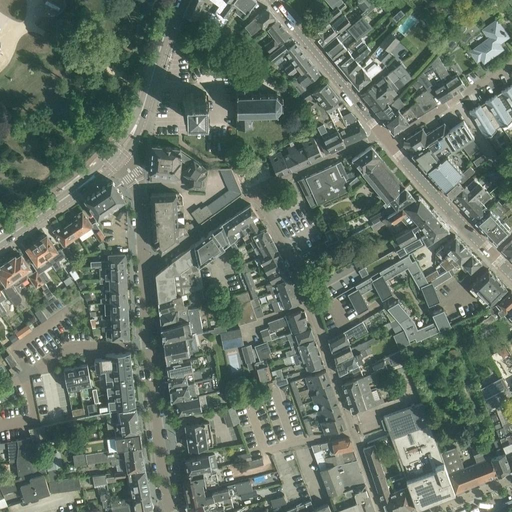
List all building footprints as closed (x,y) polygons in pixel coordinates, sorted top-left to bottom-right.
[(32,12),(36,6),(29,0),(24,6),(32,12)] [(189,0),(183,14),(194,19),(195,18),(206,23),(207,22),(214,13),(200,6),(202,0),(189,0)] [(214,13),(207,22),(211,26),(211,25),(219,31),(225,23),(228,19),(226,17),(233,9),(235,7),(231,4),(233,0),(234,0),(223,0),(223,1),(219,6),(214,13)] [(233,0),(231,4),(235,7),(236,7),(233,11),(242,18),(246,12),(247,13),(251,8),(257,1),(255,0),(234,0),(233,0)] [(331,40),(323,47),(334,60),(347,49),(343,45),(341,42),(351,33),(357,40),(360,37),(372,27),(368,22),(363,16),(379,3),(376,0),(369,7),(364,10),(364,11),(363,12),(360,14),(350,23),(340,31),(339,32),(340,33),(336,36),(331,40)] [(325,0),(332,7),(334,10),(343,2),(341,0),(363,0),(369,7),(376,0),(325,0)] [(363,0),(358,5),(363,12),(364,11),(364,10),(369,7),(363,0)] [(310,30),(316,38),(331,25),(326,20),(328,18),(330,21),(341,11),(347,6),(343,2),(334,10),(310,30)] [(245,25),(254,37),(259,34),(256,30),(261,25),(264,30),(264,29),(266,27),(276,19),(267,7),(245,25)] [(350,23),(344,15),(331,25),(316,38),(322,45),(337,33),(340,31),(350,23)] [(463,46),(480,29),(467,18),(445,46),(451,51),(459,42),(463,46)] [(266,27),(264,29),(266,28),(274,38),(264,45),(270,53),(281,45),(289,39),(287,36),(289,35),(276,19),(266,27)] [(488,38),(468,52),(476,63),(482,59),(484,62),(498,52),(496,48),(499,46),(498,44),(508,37),(496,21),(483,30),(488,38)] [(225,23),(219,31),(230,35),(233,32),(229,26),(225,23)] [(380,45),(389,53),(402,39),(392,31),(380,45)] [(269,55),(268,56),(273,62),(275,65),(281,61),(278,58),(285,53),(287,56),(290,59),(301,50),(291,37),(289,39),(281,45),(270,53),(269,55)] [(347,49),(334,60),(342,69),(362,51),(367,46),(364,42),(360,37),(357,40),(347,49)] [(350,79),(361,66),(357,62),(363,57),(370,50),(369,49),(375,44),(372,41),(367,46),(362,51),(342,69),(350,79)] [(290,59),(292,62),(281,72),(284,75),(307,57),(301,50),(290,59)] [(444,82),(452,96),(465,87),(456,74),(451,78),(437,55),(431,63),(443,82),(444,82)] [(313,65),(307,57),(284,75),(287,79),(298,69),(301,74),(313,65)] [(361,66),(350,79),(358,89),(366,82),(382,69),(379,66),(378,64),(375,66),(369,58),(366,63),(362,67),(361,66)] [(383,76),(362,93),(376,110),(375,111),(384,105),(385,106),(387,104),(388,105),(394,101),(391,97),(396,93),(395,91),(400,87),(404,84),(412,77),(401,63),(393,70),(389,73),(384,78),(383,76)] [(294,80),(290,82),(298,91),(302,96),(303,95),(308,91),(309,90),(303,84),(307,81),(308,83),(312,80),(319,74),(321,76),(322,76),(320,74),(313,65),(301,74),(294,80)] [(421,73),(418,77),(423,84),(427,90),(432,97),(436,95),(433,89),(437,87),(436,84),(432,87),(425,77),(424,77),(421,73)] [(423,84),(418,77),(411,84),(417,90),(423,84)] [(319,87),(313,91),(320,101),(333,90),(326,82),(324,79),(324,80),(326,82),(319,87)] [(237,127),(236,129),(237,130),(238,128),(251,128),(252,129),(253,128),(252,127),(252,117),(252,114),(259,114),(259,117),(261,116),(261,114),(267,114),(267,116),(269,116),(269,114),(275,114),(276,116),(278,115),(277,113),(281,108),(282,108),(283,107),(282,107),(282,101),(283,100),(283,99),(280,99),(276,94),(277,92),(275,91),(275,95),(269,95),(269,93),(267,93),(267,95),(261,95),(261,93),(259,93),(259,95),(254,95),(253,93),(252,93),(252,83),(253,82),(252,81),(251,81),(237,82),(236,80),(235,82),(236,83),(237,127)] [(442,103),(451,97),(452,96),(444,82),(443,82),(444,83),(437,87),(433,89),(436,95),(442,103)] [(511,84),(511,85),(501,92),(502,92),(503,94),(511,109),(511,85),(511,84)] [(333,90),(320,101),(324,106),(325,106),(328,111),(337,106),(343,103),(340,99),(333,90)] [(414,98),(417,102),(410,107),(417,118),(437,105),(427,90),(414,98)] [(187,120),(188,119),(190,119),(189,116),(204,115),(204,119),(207,119),(207,115),(208,115),(208,112),(207,112),(206,99),(208,99),(208,96),(206,96),(206,93),(203,93),(203,96),(193,97),(193,94),(190,93),(189,94),(189,93),(186,93),(186,97),(182,97),(182,100),(186,100),(186,113),(183,113),(183,116),(187,116),(187,120)] [(485,102),(487,104),(500,126),(501,127),(511,120),(511,119),(511,118),(511,109),(503,94),(497,97),(496,96),(496,95),(485,102)] [(384,105),(375,111),(381,118),(383,121),(398,109),(404,104),(402,101),(398,97),(394,101),(388,105),(387,104),(385,106),(384,105)] [(480,105),(469,112),(485,137),(496,130),(495,129),(500,126),(487,104),(481,107),(480,106),(480,105)] [(337,106),(328,111),(337,129),(345,145),(367,136),(358,120),(357,121),(352,115),(350,112),(342,116),(337,106)] [(398,109),(383,121),(393,133),(410,122),(412,121),(417,118),(410,107),(402,113),(398,109)] [(452,152),(461,145),(471,138),(474,137),(469,129),(463,121),(456,126),(449,131),(444,123),(426,135),(422,129),(404,141),(403,145),(413,156),(415,154),(427,169),(426,170),(425,169),(425,170),(426,171),(439,159),(440,161),(446,156),(452,152)] [(337,129),(322,136),(323,137),(324,141),(326,145),(328,148),(330,152),(345,145),(337,129)] [(269,157),(278,177),(322,156),(318,147),(313,136),(301,141),(303,147),(297,149),(294,144),(286,148),(289,153),(282,157),(280,151),(269,157)] [(465,151),(475,144),(471,138),(461,145),(465,151)] [(468,156),(478,149),(475,144),(465,151),(468,156)] [(181,159),(190,165),(193,160),(180,151),(180,148),(152,145),(149,173),(180,176),(181,159)] [(371,146),(352,159),(363,173),(381,158),(371,146)] [(503,152),(497,156),(500,161),(505,156),(503,152)] [(477,167),(487,159),(483,154),(473,161),(477,167)] [(443,191),(464,171),(446,156),(440,161),(439,159),(426,171),(438,185),(443,191)] [(389,199),(402,189),(378,161),(381,158),(363,173),(387,201),(389,199)] [(207,168),(193,159),(190,165),(183,174),(189,179),(188,188),(205,190),(206,175),(204,174),(207,168)] [(335,164),(343,181),(346,180),(346,181),(349,180),(340,162),(335,164)] [(335,164),(305,178),(317,204),(350,189),(347,183),(346,181),(346,180),(343,181),(335,164)] [(452,197),(464,187),(461,184),(474,171),(470,166),(464,171),(443,191),(451,199),(452,197)] [(228,190),(207,205),(213,214),(242,194),(230,168),(219,168),(228,190)] [(358,175),(356,176),(347,183),(350,189),(352,191),(363,181),(358,175)] [(306,199),(308,202),(310,207),(311,206),(316,204),(309,187),(305,178),(298,181),(302,190),(304,195),(306,199)] [(473,178),(464,187),(452,197),(455,200),(463,209),(477,197),(478,198),(486,191),(473,178)] [(112,181),(84,200),(97,219),(105,214),(110,221),(119,215),(114,208),(125,200),(112,181)] [(292,184),(285,187),(289,194),(289,195),(292,194),(296,192),(292,184)] [(402,189),(389,199),(387,201),(383,205),(386,208),(370,218),(371,219),(373,223),(381,218),(415,199),(405,187),(402,189)] [(463,209),(475,222),(489,210),(483,204),(491,196),(489,193),(496,187),(489,193),(486,190),(478,198),(477,197),(463,209)] [(184,217),(177,217),(175,192),(151,194),(151,200),(150,200),(150,203),(151,203),(152,213),(151,213),(151,215),(152,215),(152,225),(151,225),(151,228),(153,228),(153,240),(154,240),(154,242),(156,243),(156,245),(161,252),(178,240),(178,239),(180,238),(188,233),(187,231),(194,226),(191,224),(184,224),(184,217)] [(415,199),(381,218),(384,221),(386,224),(391,220),(393,222),(400,218),(409,228),(418,223),(431,211),(419,197),(415,199)] [(498,218),(509,207),(505,202),(501,205),(498,201),(489,210),(475,222),(484,231),(498,218)] [(250,204),(241,210),(250,223),(248,224),(255,234),(260,232),(253,221),(259,217),(250,204)] [(199,207),(191,213),(194,216),(199,223),(200,224),(213,215),(213,214),(207,205),(206,206),(201,209),(199,207)] [(511,209),(509,207),(498,218),(484,231),(496,244),(511,228),(511,209)] [(241,210),(232,216),(240,229),(238,231),(241,235),(245,243),(249,241),(250,242),(253,240),(253,239),(252,236),(253,235),(255,234),(248,224),(250,223),(241,210)] [(95,222),(91,224),(82,211),(75,216),(77,218),(69,223),(77,236),(78,235),(81,241),(93,232),(99,241),(105,236),(95,222)] [(409,228),(390,239),(395,248),(416,235),(414,231),(416,229),(421,235),(425,232),(439,219),(431,211),(418,223),(409,228)] [(232,216),(222,223),(230,243),(233,250),(232,250),(233,251),(238,248),(238,247),(238,248),(233,240),(241,235),(238,231),(240,229),(232,216)] [(421,235),(395,250),(398,256),(405,252),(419,244),(419,243),(421,242),(421,240),(423,239),(425,244),(437,237),(449,230),(439,219),(425,232),(421,235)] [(69,223),(62,228),(60,226),(53,231),(63,245),(77,236),(69,223)] [(199,240),(194,244),(198,262),(199,266),(212,256),(224,247),(228,244),(230,243),(222,223),(218,226),(212,230),(199,239),(199,240)] [(328,240),(324,242),(327,247),(339,241),(333,228),(324,232),(328,240)] [(253,240),(250,242),(253,248),(264,242),(265,243),(272,239),(266,229),(260,232),(255,234),(253,235),(252,236),(253,239),(253,240)] [(60,248),(57,250),(52,244),(46,235),(45,236),(43,236),(41,238),(40,239),(36,242),(52,265),(56,270),(61,267),(59,260),(65,256),(60,248)] [(448,242),(436,253),(442,260),(440,263),(444,267),(447,270),(460,263),(461,262),(471,252),(455,235),(448,242)] [(264,242),(253,248),(258,257),(257,258),(269,252),(270,253),(277,250),(272,239),(265,243),(264,242)] [(511,260),(511,239),(503,248),(503,252),(511,260)] [(28,248),(26,249),(34,260),(31,262),(36,271),(37,270),(40,273),(52,265),(36,242),(33,245),(31,244),(28,246),(28,248)] [(199,266),(198,262),(194,244),(171,261),(157,273),(155,274),(158,302),(175,297),(175,296),(185,293),(203,287),(198,266),(199,266)] [(61,249),(60,248),(65,256),(67,258),(72,254),(66,246),(61,249)] [(238,248),(233,251),(235,257),(241,254),(238,248)] [(257,258),(254,259),(258,267),(263,265),(281,256),(277,250),(270,253),(269,252),(257,258)] [(471,252),(461,262),(470,271),(473,269),(481,262),(471,252)] [(106,267),(125,266),(125,254),(109,254),(110,261),(90,261),(91,268),(99,267),(106,267)] [(241,254),(235,257),(238,264),(245,261),(242,254),(241,254)] [(31,269),(27,263),(21,255),(16,258),(15,257),(13,258),(12,258),(9,259),(9,261),(8,262),(22,282),(27,278),(28,276),(36,289),(41,285),(44,290),(42,291),(48,299),(49,299),(51,303),(56,299),(53,294),(48,288),(45,282),(40,273),(37,270),(36,271),(33,273),(30,269),(31,269)] [(408,255),(392,264),(398,273),(407,268),(414,280),(423,274),(415,260),(412,261),(408,255)] [(281,256),(263,265),(267,274),(273,272),(286,266),(281,256)] [(359,258),(353,262),(356,268),(362,264),(359,258)] [(0,276),(7,286),(3,289),(13,303),(15,306),(21,302),(22,298),(14,287),(14,285),(17,286),(22,282),(8,262),(6,263),(5,262),(2,264),(2,266),(1,267),(2,268),(0,269),(0,276)] [(317,280),(329,274),(322,264),(311,270),(317,280)] [(372,280),(375,286),(375,287),(382,298),(383,298),(383,297),(392,292),(385,280),(398,273),(392,264),(379,272),(381,275),(372,280)] [(242,265),(240,266),(243,274),(250,271),(248,268),(244,270),(242,265)] [(99,267),(99,279),(101,279),(126,278),(126,273),(127,272),(126,268),(125,267),(125,266),(106,267),(99,267)] [(273,272),(267,274),(272,283),(292,277),(286,266),(273,272)] [(364,267),(358,271),(362,277),(368,273),(364,267)] [(79,277),(74,269),(69,272),(75,280),(79,277)] [(488,269),(472,285),(490,304),(493,302),(507,288),(498,280),(499,279),(497,277),(496,278),(488,269)] [(436,270),(425,276),(429,282),(431,281),(434,279),(436,278),(435,277),(437,277),(439,275),(437,271),(436,270)] [(249,271),(243,274),(244,275),(246,282),(247,282),(252,280),(252,279),(249,271)] [(423,274),(414,280),(420,290),(421,289),(428,304),(438,300),(440,300),(434,287),(432,282),(428,283),(423,274)] [(355,289),(347,294),(358,312),(359,311),(368,306),(361,294),(375,287),(375,286),(372,280),(371,276),(353,286),(355,289)] [(272,283),(266,285),(267,289),(267,290),(270,289),(271,293),(277,291),(295,285),(292,277),(272,283)] [(99,279),(99,283),(105,283),(105,281),(109,281),(109,290),(105,290),(105,291),(126,290),(126,289),(127,288),(127,284),(126,283),(126,278),(101,279),(99,279)] [(86,286),(83,280),(77,283),(80,289),(86,286)] [(252,280),(247,282),(250,290),(256,288),(252,280)] [(57,292),(52,285),(48,288),(53,294),(57,292)] [(271,293),(266,295),(267,298),(269,303),(271,302),(298,294),(295,285),(277,291),(271,293)] [(201,288),(195,290),(197,300),(204,298),(201,288)] [(105,298),(100,299),(100,303),(104,303),(104,304),(110,303),(127,303),(126,290),(105,291),(105,298)] [(255,312),(253,308),(247,291),(230,296),(238,323),(256,317),(256,316),(255,312)] [(475,331),(476,331),(490,321),(502,313),(506,311),(511,308),(511,306),(511,291),(501,300),(498,302),(497,302),(488,308),(491,314),(488,316),(489,317),(472,327),(475,331)] [(158,302),(159,306),(159,313),(184,306),(187,306),(190,305),(188,298),(187,293),(175,297),(158,302)] [(298,294),(271,302),(275,311),(285,308),(285,307),(301,302),(298,294)] [(401,325),(404,329),(414,321),(410,316),(410,317),(397,300),(388,306),(388,305),(387,306),(391,311),(397,319),(401,325)] [(110,303),(104,304),(105,315),(127,314),(127,308),(128,307),(128,304),(127,303),(110,303)] [(187,306),(184,306),(159,313),(161,329),(188,322),(187,310),(187,309),(187,306)] [(256,307),(253,308),(255,312),(256,316),(259,316),(263,314),(260,306),(256,307)] [(161,329),(163,341),(203,332),(198,307),(187,310),(187,309),(187,310),(188,322),(161,329)] [(47,319),(41,310),(40,308),(34,312),(42,323),(47,319)] [(435,321),(427,325),(431,335),(451,326),(443,308),(441,309),(432,313),(435,321)] [(502,313),(502,314),(507,318),(509,316),(511,318),(511,309),(511,308),(506,311),(502,313)] [(306,327),(304,320),(307,319),(304,311),(301,312),(300,310),(267,322),(270,330),(288,323),(292,332),(285,335),(285,334),(279,337),(279,338),(284,336),(303,329),(306,327)] [(391,311),(386,314),(391,322),(397,319),(391,311)] [(105,315),(101,316),(101,319),(107,319),(107,326),(102,327),(102,328),(103,328),(109,327),(128,326),(128,325),(129,324),(129,320),(128,319),(127,314),(105,315)] [(401,325),(397,319),(391,322),(384,326),(386,330),(392,327),(395,333),(404,329),(401,325)] [(329,341),(328,341),(332,351),(340,347),(350,343),(347,338),(354,335),(355,338),(368,331),(362,321),(344,332),(335,337),(329,341)] [(414,321),(404,329),(404,330),(409,340),(415,338),(416,341),(431,335),(427,325),(417,329),(414,322),(414,321)] [(28,324),(23,327),(27,333),(32,329),(28,324)] [(226,331),(225,325),(214,327),(214,329),(208,330),(209,335),(220,333),(226,331)] [(103,328),(102,328),(102,331),(106,331),(106,339),(129,338),(128,337),(130,336),(129,332),(128,331),(128,326),(109,327),(103,328)] [(303,329),(284,336),(280,337),(281,342),(288,339),(291,347),(314,339),(310,326),(306,327),(303,329)] [(240,328),(226,331),(220,333),(224,349),(244,345),(240,328)] [(264,342),(267,341),(271,340),(267,328),(260,331),(264,342)] [(395,333),(393,335),(398,348),(409,342),(409,340),(404,330),(404,329),(395,333)] [(479,336),(476,331),(471,334),(470,333),(458,339),(459,340),(461,345),(479,336)] [(203,332),(163,341),(165,359),(166,359),(167,364),(190,359),(189,354),(199,352),(195,334),(203,332)] [(291,347),(292,350),(288,351),(285,352),(286,356),(290,355),(317,347),(314,339),(291,347)] [(264,342),(254,346),(260,360),(270,356),(268,353),(270,352),(267,341),(264,342)] [(369,344),(367,341),(361,344),(351,349),(349,345),(332,353),(336,363),(364,349),(361,344),(365,342),(366,344),(369,344)] [(364,349),(336,363),(339,375),(351,369),(353,373),(360,370),(358,365),(364,363),(361,357),(367,354),(372,352),(370,347),(369,344),(366,344),(365,342),(361,344),(364,349)] [(246,363),(255,360),(251,344),(243,346),(243,347),(241,347),(246,363)] [(317,347),(290,355),(292,363),(295,362),(295,364),(321,356),(320,355),(317,347)] [(383,358),(371,364),(375,373),(388,368),(405,361),(401,350),(383,358)] [(95,365),(90,366),(91,370),(95,369),(96,372),(97,371),(97,372),(105,371),(109,411),(109,413),(110,413),(119,411),(136,408),(135,399),(136,398),(136,397),(135,396),(134,389),(135,388),(135,387),(134,387),(133,380),(134,379),(134,378),(133,377),(132,370),(133,369),(133,368),(132,367),(132,368),(131,361),(132,360),(132,359),(131,358),(130,352),(125,352),(124,351),(123,351),(122,352),(122,353),(118,353),(117,352),(116,352),(115,353),(106,354),(105,355),(106,358),(101,358),(95,359),(95,365)] [(4,358),(11,368),(17,364),(10,354),(4,358)] [(324,366),(321,356),(295,364),(293,365),(295,369),(304,367),(306,370),(324,366)] [(190,359),(167,364),(166,364),(166,366),(165,368),(166,373),(168,375),(168,376),(196,370),(200,369),(198,357),(190,359)] [(271,378),(266,359),(254,363),(259,381),(271,378)] [(87,364),(75,366),(80,389),(91,387),(89,373),(87,364)] [(391,370),(393,375),(410,369),(408,364),(391,370)] [(75,366),(63,369),(64,369),(68,392),(80,390),(80,389),(75,366)] [(276,375),(274,376),(276,380),(274,381),(275,381),(276,385),(277,385),(278,387),(278,386),(286,383),(287,383),(288,383),(287,381),(286,378),(283,379),(281,369),(275,370),(276,375)] [(216,376),(197,380),(196,370),(168,376),(169,386),(216,377),(216,376)] [(305,377),(308,385),(309,389),(315,387),(330,382),(328,377),(326,370),(305,377)] [(371,390),(368,381),(374,379),(373,379),(377,378),(375,373),(342,384),(347,399),(371,390)] [(205,393),(208,393),(219,390),(216,377),(169,386),(171,401),(175,400),(205,393)] [(502,377),(481,388),(487,399),(495,395),(499,404),(502,411),(507,421),(502,423),(503,426),(507,435),(511,432),(511,419),(510,418),(499,393),(508,388),(502,377)] [(333,392),(330,382),(315,387),(317,394),(312,396),(313,400),(334,393),(333,392)] [(371,390),(347,399),(352,413),(361,410),(380,404),(381,403),(380,399),(376,389),(371,391),(371,390)] [(177,408),(178,414),(208,407),(205,393),(175,400),(175,402),(173,402),(175,409),(177,408)] [(336,399),(334,393),(313,400),(314,404),(320,402),(322,409),(337,404),(336,399)] [(487,399),(485,400),(489,408),(499,404),(495,395),(487,399)] [(454,493),(422,402),(414,405),(414,404),(411,405),(411,406),(400,410),(433,496),(435,501),(447,496),(453,494),(454,493)] [(96,411),(95,403),(87,405),(88,413),(96,411)] [(341,415),(338,406),(337,404),(322,409),(317,411),(317,413),(318,416),(324,414),(326,418),(326,421),(341,415)] [(227,427),(239,422),(234,406),(221,410),(227,427)] [(110,413),(111,421),(106,421),(106,422),(111,421),(112,423),(125,421),(126,423),(138,421),(136,408),(119,411),(110,413)] [(416,508),(435,501),(433,496),(400,410),(383,416),(399,459),(400,464),(403,472),(405,477),(416,508)] [(325,435),(340,429),(346,427),(341,415),(326,421),(321,423),(322,427),(325,435)] [(106,422),(107,429),(115,428),(116,437),(116,436),(139,432),(138,421),(126,423),(125,421),(112,423),(111,421),(106,422)] [(213,445),(209,422),(185,426),(189,449),(213,445)] [(28,429),(31,437),(33,440),(35,439),(46,437),(44,426),(40,427),(28,429)] [(503,426),(496,429),(500,438),(502,443),(511,470),(511,469),(511,432),(507,435),(503,426)] [(497,455),(491,458),(497,475),(511,470),(496,429),(499,439),(493,441),(497,448),(495,450),(497,455)] [(94,434),(82,435),(85,454),(103,451),(141,445),(139,432),(116,436),(116,437),(95,440),(94,434)] [(21,488),(25,500),(50,492),(44,474),(46,473),(44,466),(35,445),(33,440),(31,437),(17,439),(17,447),(16,463),(19,479),(0,482),(0,487),(2,491),(0,491),(0,508),(8,506),(5,497),(3,494),(21,488)] [(331,454),(341,452),(343,463),(357,460),(349,437),(341,439),(311,445),(313,451),(320,470),(334,466),(331,457),(326,459),(322,449),(329,448),(331,454)] [(364,447),(363,447),(375,482),(380,497),(384,511),(399,511),(393,493),(390,494),(385,479),(386,479),(374,444),(364,447)] [(497,475),(491,458),(489,452),(488,452),(487,448),(485,449),(483,444),(479,446),(471,449),(476,464),(465,468),(471,486),(484,481),(497,475)] [(85,454),(73,456),(75,466),(87,464),(88,467),(95,466),(94,463),(110,460),(110,459),(120,458),(120,459),(125,458),(143,455),(141,445),(103,451),(85,454)] [(471,486),(465,468),(464,469),(456,447),(440,452),(455,493),(471,486)] [(53,451),(44,453),(48,471),(55,469),(57,469),(53,451)] [(202,470),(211,468),(217,467),(214,454),(208,455),(187,459),(187,463),(185,463),(186,465),(184,465),(185,472),(187,472),(188,473),(202,470)] [(120,458),(110,459),(110,460),(111,460),(111,465),(116,464),(117,473),(121,472),(127,472),(145,469),(143,455),(125,458),(120,459),(120,458)] [(253,460),(244,462),(246,469),(255,467),(253,460)] [(343,463),(335,465),(334,466),(320,470),(332,503),(335,511),(359,511),(358,507),(357,502),(352,488),(365,483),(357,460),(343,463)] [(206,489),(219,486),(216,472),(212,473),(211,468),(202,470),(188,473),(184,474),(185,481),(184,481),(187,493),(206,489)] [(55,469),(48,471),(50,482),(58,480),(55,469)] [(105,474),(107,482),(116,481),(115,478),(126,476),(126,474),(128,474),(132,497),(149,494),(145,469),(127,472),(121,472),(117,473),(105,474)] [(105,474),(92,476),(93,482),(94,487),(97,487),(98,494),(100,494),(101,501),(102,500),(103,508),(111,506),(112,511),(152,511),(149,494),(132,497),(110,501),(109,495),(108,491),(107,482),(105,474)] [(79,478),(72,479),(74,491),(80,490),(79,478)] [(66,480),(59,480),(60,492),(67,492),(66,480)] [(250,480),(227,485),(226,485),(226,484),(219,486),(206,489),(187,493),(189,505),(221,497),(230,495),(252,490),(250,480)] [(357,502),(358,507),(359,511),(374,511),(365,483),(352,488),(357,502)] [(405,511),(414,509),(407,488),(393,493),(399,511),(405,511)] [(222,511),(234,509),(230,495),(221,497),(189,505),(185,506),(188,511),(222,511)] [(284,496),(273,499),(275,507),(286,503),(284,496)] [(292,508),(293,508),(282,511),(307,511),(314,509),(314,508),(313,506),(310,500),(292,508)] [(315,511),(331,511),(328,503),(314,509),(314,508),(314,509),(315,511)] [(483,503),(479,511),(488,511),(491,506),(483,503)]
